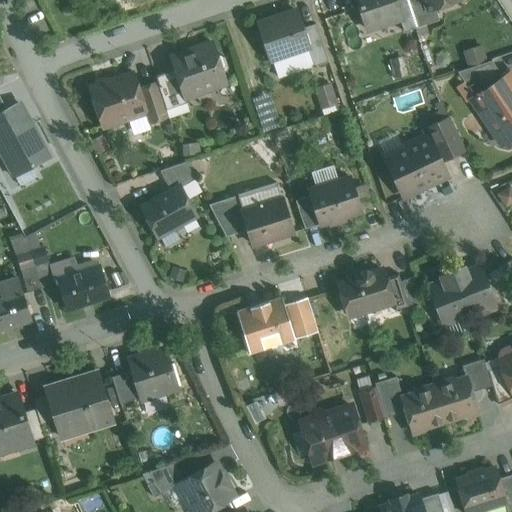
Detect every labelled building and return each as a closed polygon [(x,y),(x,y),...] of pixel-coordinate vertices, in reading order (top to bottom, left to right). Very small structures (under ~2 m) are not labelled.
[(394,0),(356,0),(366,29),(399,19),(400,18),(394,0)] [(406,0),(394,0),(400,18),(399,19),(403,32),(416,28),(406,0)] [(423,0),(406,0),(416,28),(438,20),(434,8),(427,10),(423,0)] [(423,0),(427,10),(434,8),(455,1),(454,0),(423,0)] [(296,11),(257,23),(270,60),(306,47),(308,47),(302,28),(296,11)] [(315,24),(302,28),(308,47),(306,47),(313,67),(328,62),(315,24)] [(210,42),(194,47),(195,51),(172,59),(175,69),(184,95),(185,94),(223,82),(221,74),(225,72),(227,67),(224,58),(219,55),(215,57),(210,42)] [(462,51),(467,68),(488,61),(482,44),(462,51)] [(467,68),(457,71),(474,96),(503,77),(491,60),(488,61),(467,68)] [(175,69),(154,76),(156,82),(166,110),(188,102),(185,94),(184,95),(175,69)] [(511,142),(511,74),(510,72),(503,77),(474,96),(471,98),(501,144),(507,145),(511,142)] [(110,81),(105,79),(95,82),(93,87),(90,88),(103,126),(105,125),(106,129),(128,122),(126,118),(144,112),(137,89),(132,74),(110,81)] [(315,84),(321,111),(338,107),(332,80),(315,84)] [(168,116),(166,110),(156,82),(137,89),(144,112),(148,123),(155,121),(168,116)] [(253,94),(260,128),(278,125),(270,91),(253,94)] [(7,109),(0,112),(0,149),(13,173),(47,155),(18,103),(7,109)] [(174,134),(168,116),(155,121),(161,139),(174,134)] [(426,136),(402,147),(404,150),(386,159),(403,195),(446,175),(439,160),(465,148),(449,116),(423,128),(426,136)] [(185,161),(160,170),(171,191),(179,186),(180,187),(195,179),(185,161)] [(333,166),(311,172),(316,187),(315,188),(311,195),(320,224),(360,211),(349,177),(338,181),(333,166)] [(495,190),(504,204),(511,199),(511,188),(508,182),(495,190)] [(171,191),(142,206),(158,235),(170,229),(175,230),(181,227),(182,222),(195,215),(180,187),(179,186),(171,191)] [(238,195),(208,204),(226,236),(248,230),(241,211),(243,210),(238,195)] [(311,195),(295,200),(305,229),(320,224),(311,195)] [(243,210),(241,211),(248,230),(252,245),(292,233),(282,198),(243,210)] [(13,248),(38,241),(35,232),(10,239),(13,248)] [(43,246),(30,250),(34,264),(47,260),(43,246)] [(30,250),(15,255),(20,268),(34,264),(30,250)] [(47,260),(34,264),(41,287),(55,283),(47,260)] [(34,264),(20,268),(27,292),(41,287),(34,264)] [(98,265),(56,278),(66,309),(108,296),(98,265)] [(479,265),(465,271),(463,266),(451,271),(468,314),(494,304),(479,265)] [(365,270),(359,272),(356,278),(338,283),(342,294),(339,298),(343,312),(348,314),(348,315),(391,301),(392,301),(384,277),(382,270),(371,273),(365,270)] [(451,271),(440,275),(442,280),(427,286),(442,325),(468,314),(451,271)] [(398,273),(384,277),(392,301),(391,301),(394,310),(408,306),(400,281),(398,273)] [(17,277),(0,282),(0,329),(31,320),(17,277)] [(413,277),(400,281),(408,306),(409,308),(422,304),(413,277)] [(282,297),(236,311),(249,353),(295,339),(284,304),(282,297)] [(307,297),(284,304),(295,339),(317,332),(307,297)] [(511,346),(511,347),(500,352),(498,356),(500,359),(498,360),(500,364),(511,389),(511,346)] [(176,385),(165,350),(129,361),(132,370),(140,397),(176,385)] [(483,358),(461,365),(465,376),(466,376),(471,392),(492,385),(487,370),(483,358)] [(511,397),(511,389),(500,364),(487,370),(492,385),(498,404),(511,397)] [(132,370),(111,376),(119,402),(120,403),(140,397),(132,370)] [(97,371),(45,386),(47,394),(55,418),(61,438),(112,421),(97,371)] [(396,376),(374,383),(375,387),(384,417),(405,411),(401,397),(402,396),(396,376)] [(465,376),(434,386),(444,421),(477,411),(471,392),(466,376),(465,376)] [(104,389),(109,405),(119,403),(113,386),(104,389)] [(402,396),(401,397),(405,411),(412,431),(444,421),(434,386),(402,396)] [(384,417),(375,387),(359,392),(369,422),(384,417)] [(47,394),(33,399),(40,423),(55,418),(47,394)] [(16,395),(0,400),(0,447),(14,443),(15,446),(31,441),(30,441),(22,412),(16,395)] [(351,406),(323,415),(322,411),(311,415),(312,419),(300,423),(312,462),(325,458),(326,459),(355,450),(355,448),(363,445),(351,406)] [(35,408),(22,412),(30,441),(44,437),(40,425),(35,408)] [(174,462),(149,470),(154,480),(147,484),(153,496),(179,482),(179,481),(183,479),(174,462)] [(183,479),(179,481),(179,482),(189,499),(187,504),(191,511),(201,511),(232,496),(214,462),(183,479)] [(494,467),(456,479),(466,511),(478,511),(480,509),(504,502),(505,501),(498,479),(494,467)] [(511,474),(498,479),(505,501),(504,502),(507,511),(509,511),(511,511),(511,474)] [(453,511),(446,485),(392,501),(394,507),(375,511),(453,511)]
